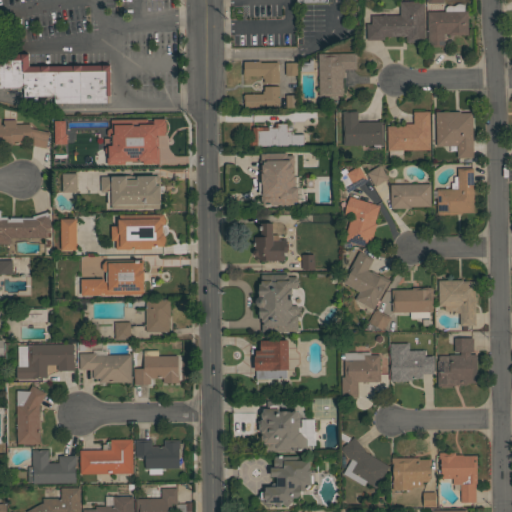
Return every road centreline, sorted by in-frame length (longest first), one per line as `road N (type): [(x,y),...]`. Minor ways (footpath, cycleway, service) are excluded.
road 1 (residential): [(491,0),(499,511)]
road 2 (tertiary): [(205,0),(211,511)]
road 3 (residential): [(75,413),(211,412)]
